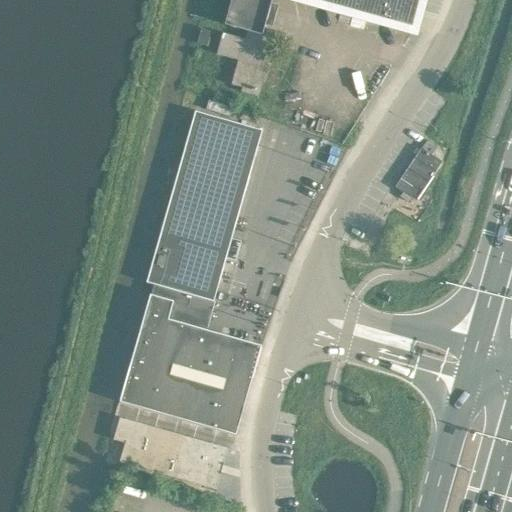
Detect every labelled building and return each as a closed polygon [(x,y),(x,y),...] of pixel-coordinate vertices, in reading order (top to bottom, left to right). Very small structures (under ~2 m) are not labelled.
[(230,0),(224,24),(261,34),(270,0),(306,0),(412,29),(420,0),(230,0)] [(210,32),(201,30),(197,43),(206,45),(210,32)] [(263,73),(256,71),(258,66),(261,67),(267,46),(222,33),(216,54),(232,59),(233,56),(238,58),(231,84),(257,92),(256,96),(257,96),(263,73)] [(150,295),(149,295),(119,402),(235,435),(260,345),(201,328),(209,300),(213,301),(262,130),(194,111),(145,282),(153,284),(150,295)] [(421,147),(400,179),(395,186),(402,191),(399,196),(408,203),(412,198),(416,200),(442,161),(421,147)] [(119,462),(215,489),(227,448),(119,417),(112,439),(124,443),(119,462)]
